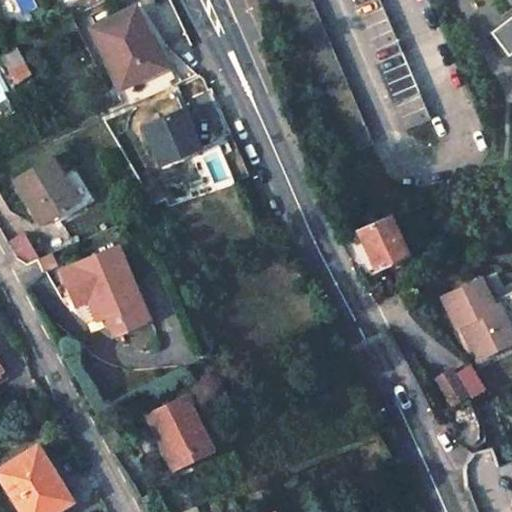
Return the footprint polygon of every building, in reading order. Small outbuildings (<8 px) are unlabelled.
[(371,142),(311,0),(281,0),(346,152),(371,142)] [(429,118),(378,0),(348,0),(403,128),(429,118)] [(122,87),(165,67),(135,6),(93,26),(122,87)] [(511,13),(490,31),(507,54),(511,50),(511,13)] [(182,109),(144,127),(161,166),(200,149),(182,109)] [(42,225),(80,202),(51,155),(14,178),(42,225)] [(352,235),(354,241),(362,237),(376,267),(406,253),(389,216),(352,235)] [(21,266),(39,258),(25,234),(8,243),(21,266)] [(142,300),(118,246),(62,270),(82,316),(91,321),(107,314),(115,332),(138,323),(130,305),(142,300)] [(478,356),(511,341),(511,334),(503,315),(497,300),(492,302),(482,278),(442,296),(454,326),(463,323),(478,356)] [(503,315),(511,334),(511,300),(509,294),(497,300),(503,315)] [(150,318),(142,300),(130,305),(138,323),(150,318)] [(0,382),(10,376),(0,360),(0,382)] [(435,378),(449,405),(450,405),(465,397),(451,370),(435,378)] [(174,468),(213,449),(185,395),(152,412),(165,437),(160,440),(174,468)] [(165,437),(152,412),(147,414),(160,440),(165,437)] [(48,464),(36,444),(0,467),(0,474),(23,511),(51,511),(68,502),(45,466),(48,464)] [(511,459),(496,465),(511,508),(511,459)] [(168,511),(159,492),(142,498),(147,511),(168,511)] [(234,511),(237,511),(230,496),(220,501),(224,511),(234,511)]
